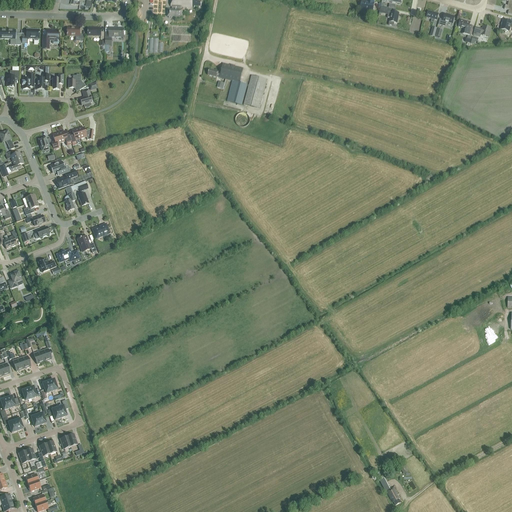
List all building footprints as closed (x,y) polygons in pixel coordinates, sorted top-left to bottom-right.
[(201,7),(201,2),(198,2),(197,0),(170,0),(171,7),(172,7),(172,10),(168,9),(167,17),(182,17),(183,10),(180,10),(180,7),(194,8),(194,7),(201,7)] [(374,3),(373,3),(374,0),(367,0),(367,2),(362,1),(360,9),(372,11),(374,3)] [(397,23),(399,14),(395,13),(396,10),(383,7),(383,11),(388,12),(388,15),(387,18),(390,19),(388,25),(393,26),(394,23),(397,23)] [(426,18),(431,19),(431,22),(434,23),(434,20),(437,21),(438,14),(428,11),(426,18)] [(454,17),(444,14),(443,20),(440,19),(438,25),(445,27),(446,22),(452,24),(454,17)] [(460,20),(458,27),(464,29),(462,34),(468,36),(471,37),(473,27),(469,26),(470,23),(460,20)] [(509,32),(510,26),(511,26),(511,25),(511,20),(510,20),(510,22),(503,20),(501,30),(509,32)] [(491,29),(483,26),(482,30),(475,28),(473,36),(480,38),(481,36),(488,38),(491,29)] [(80,35),(80,28),(68,28),(67,36),(76,36),(76,41),(83,41),(83,35),(80,35)] [(101,29),(88,28),(88,36),(101,37),(101,40),(104,40),(104,32),(101,32),(101,29)] [(0,39),(11,40),(11,45),(15,45),(15,46),(21,46),(21,35),(16,34),(16,30),(0,29),(0,39)] [(105,32),(105,42),(105,45),(112,46),(112,37),(124,37),(124,29),(109,29),(109,32),(105,32)] [(26,35),(21,35),(21,44),(27,44),(27,39),(34,39),(34,40),(35,41),(37,41),(38,40),(38,39),(39,39),(39,30),(26,30),(26,35)] [(58,43),(58,31),(46,30),(46,37),(43,37),(42,50),(49,51),(49,40),(53,40),(53,44),(58,44),(58,43)] [(150,52),(159,53),(159,51),(164,52),(164,42),(159,42),(159,38),(150,38),(150,52)] [(243,69),(223,64),(221,73),(220,77),(232,81),(240,83),(243,69)] [(209,69),(208,75),(217,78),(217,77),(220,78),(220,77),(221,73),(218,73),(218,72),(209,69)] [(18,79),(18,72),(10,72),(10,76),(7,76),(7,87),(14,88),(14,79),(18,79)] [(23,86),(23,90),(30,90),(30,87),(33,87),(34,75),(29,75),(29,79),(23,79),(23,82),(22,82),(22,86),(23,86)] [(49,82),(49,75),(43,75),(43,78),(37,78),(37,90),(44,90),(45,82),(49,82)] [(52,79),(52,90),(59,90),(60,85),(63,85),(63,75),(60,75),(59,79),(52,79)] [(72,81),(69,81),(69,89),(74,89),(74,88),(75,88),(77,88),(79,91),(86,87),(84,84),(82,84),(80,81),(81,75),(76,75),(76,76),(73,76),(72,81)] [(249,87),(244,105),(259,109),(267,80),(252,76),(249,86),(249,87)] [(241,105),(247,86),(249,87),(249,86),(247,85),(240,83),(232,81),(227,101),(241,105)] [(89,107),(91,106),(90,104),(92,103),(88,90),(82,92),(84,98),(79,99),(81,106),(84,105),(84,108),(86,108),(87,108),(88,108),(89,107)] [(250,121),(250,120),(250,119),(249,118),(249,117),(248,116),(247,115),(246,114),(245,114),(244,113),(242,113),(241,113),(240,114),(239,114),(238,115),(237,116),(236,117),(236,118),(235,119),(235,120),(235,122),(236,123),(236,124),(237,125),(238,126),(239,127),(240,127),(241,128),(242,128),(243,128),(245,127),(246,127),(247,126),(248,125),(249,123),(249,122),(250,121)] [(83,128),(78,130),(80,139),(86,137),(87,140),(89,140),(92,140),(93,131),(90,130),(90,132),(85,133),(83,128)] [(69,135),(70,137),(72,146),(78,145),(77,143),(81,142),(80,139),(78,130),(72,131),(73,134),(69,135)] [(2,133),(0,133),(0,137),(0,138),(2,143),(6,141),(9,150),(14,148),(12,143),(11,143),(10,140),(11,140),(7,131),(2,133)] [(58,134),(61,143),(65,142),(67,146),(72,145),(68,134),(65,135),(64,132),(58,134)] [(57,145),(61,143),(58,134),(52,136),(54,142),(51,143),(53,150),(58,149),(57,145)] [(40,148),(41,150),(42,150),(42,151),(45,150),(49,149),(48,147),(51,146),(50,139),(46,140),(45,138),(42,139),(39,140),(39,141),(39,144),(40,144),(41,147),(40,148)] [(11,158),(12,162),(21,159),(19,153),(13,155),(11,152),(5,155),(7,160),(11,158)] [(23,164),(21,159),(12,162),(14,166),(9,167),(11,173),(21,169),(20,166),(23,164)] [(56,172),(58,176),(69,172),(67,166),(63,168),(62,163),(51,167),(53,173),(56,172)] [(73,185),(73,184),(73,183),(73,182),(72,181),(71,181),(70,179),(77,176),(75,171),(65,175),(66,178),(63,180),(63,179),(56,181),(57,184),(56,184),(57,186),(58,186),(59,189),(70,184),(70,185),(72,186),(75,184),(73,185)] [(78,187),(80,192),(88,189),(86,184),(78,187)] [(78,198),(78,200),(79,200),(82,206),(88,204),(88,201),(88,199),(87,199),(85,193),(78,196),(78,198)] [(64,201),(65,202),(64,202),(68,212),(74,209),(72,202),(75,201),(73,194),(68,196),(68,197),(67,197),(66,197),(65,198),(64,200),(64,201)] [(24,206),(27,205),(37,201),(34,195),(22,200),(24,206)] [(39,207),(37,201),(27,205),(28,208),(23,210),(26,216),(34,213),(32,209),(39,207)] [(4,213),(2,207),(0,207),(0,217),(3,216),(5,220),(10,218),(8,212),(4,213)] [(33,220),(32,217),(26,219),(27,224),(33,222),(35,226),(39,225),(40,225),(41,225),(41,224),(45,222),(42,216),(33,220)] [(96,239),(109,234),(106,225),(92,230),(96,239)] [(44,237),(45,236),(46,235),(49,234),(49,236),(50,236),(47,228),(37,231),(37,234),(35,235),(35,236),(36,239),(37,239),(39,239),(39,238),(43,236),(44,237)] [(17,239),(14,232),(11,233),(13,237),(8,239),(11,247),(16,245),(14,240),(17,239)] [(6,249),(11,247),(8,239),(4,240),(3,239),(2,239),(0,235),(0,234),(0,245),(0,246),(4,244),(6,249)] [(81,238),(80,238),(80,239),(77,240),(82,252),(90,249),(92,254),(96,252),(93,243),(89,245),(86,237),(81,238)] [(70,250),(57,255),(60,262),(64,261),(66,261),(67,260),(68,259),(69,259),(70,262),(73,261),(75,265),(81,262),(79,258),(77,252),(71,254),(70,250)] [(40,261),(40,262),(38,263),(42,273),(50,270),(56,267),(54,262),(47,264),(46,260),(44,260),(43,260),(40,261)] [(15,284),(17,283),(19,286),(22,285),(23,283),(20,277),(21,277),(18,271),(13,273),(10,275),(12,280),(8,282),(11,289),(16,287),(15,284)] [(51,360),(48,349),(41,352),(44,363),(51,360)] [(37,365),(44,363),(41,352),(34,354),(37,365)] [(27,357),(20,359),(24,370),(31,367),(27,357)] [(20,359),(13,362),(16,372),(24,370),(20,359)] [(6,364),(0,365),(0,369),(3,377),(10,375),(6,364)] [(54,380),(48,382),(51,392),(58,390),(54,380)] [(46,394),(51,392),(48,382),(42,384),(46,394)] [(33,387),(26,390),(30,400),(37,397),(33,387)] [(26,390),(22,391),(25,401),(30,400),(26,390)] [(12,397),(6,399),(9,409),(15,407),(12,397)] [(4,411),(9,409),(6,399),(0,401),(4,411)] [(63,406),(57,409),(60,419),(67,416),(63,406)] [(60,419),(57,409),(52,410),(55,420),(60,419)] [(42,414),(36,416),(40,426),(46,424),(42,414)] [(40,426),(36,416),(31,418),(34,428),(40,426)] [(20,419),(14,421),(17,432),(23,429),(20,419)] [(8,424),(12,433),(17,432),(14,421),(8,423),(7,420),(4,421),(5,425),(8,424)] [(74,435),(67,437),(70,447),(77,445),(74,435)] [(60,440),(63,450),(70,447),(67,437),(60,440)] [(53,442),(46,444),(50,455),(57,452),(53,442)] [(46,444),(39,447),(42,457),(50,455),(46,444)] [(25,452),(29,462),(36,460),(32,449),(25,452)] [(18,454),(22,465),(29,462),(25,452),(18,454)] [(399,467),(403,474),(408,471),(404,464),(399,467)] [(25,478),(28,485),(38,481),(36,474),(25,478)] [(400,499),(398,496),(394,487),(390,489),(384,478),(381,480),(380,481),(386,491),(387,491),(393,502),(394,502),(396,506),(401,503),(399,499),(400,499)] [(38,481),(28,485),(30,492),(41,489),(38,481)] [(0,501),(1,505),(12,502),(9,495),(0,497),(0,501)] [(35,506),(45,502),(43,495),(32,499),(35,506)] [(4,511),(14,509),(12,502),(1,505),(3,511),(4,511)] [(45,502),(35,506),(37,511),(40,511),(48,509),(45,502)]
